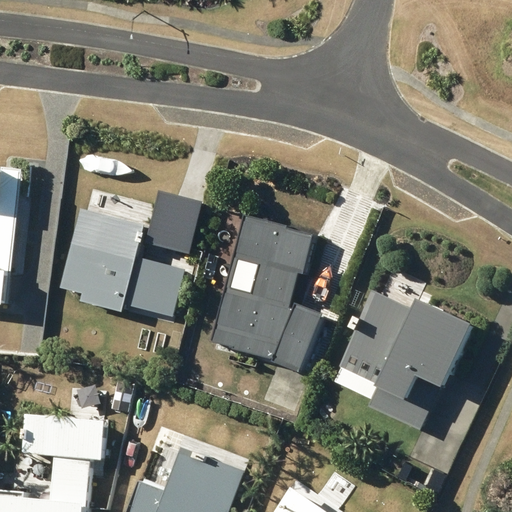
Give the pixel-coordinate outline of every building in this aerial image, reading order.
[(20,271),(32,169),(0,165),(0,304),(25,307),(29,272),(20,271)] [(70,288),(94,294),(93,300),(138,312),(140,305),(182,316),(194,269),(152,258),(160,226),(114,215),(105,249),(81,243),(70,288)] [(289,230),(290,228),(245,217),(213,345),(276,361),(302,373),(327,319),(294,303),(302,274),(307,275),(317,238),(289,230)] [(359,393),(410,416),(455,320),(401,294),(398,301),(367,287),(339,345),(374,361),(359,393)] [(38,454),(68,457),(63,501),(38,498),(39,494),(3,490),(0,511),(108,511),(109,506),(98,504),(103,459),(117,460),(121,421),(42,413),(38,454)] [(145,479),(132,511),(239,511),(255,471),(197,449),(182,489),(155,479),(154,482),(145,479)] [(345,511),(309,487),(291,511),(345,511)]
